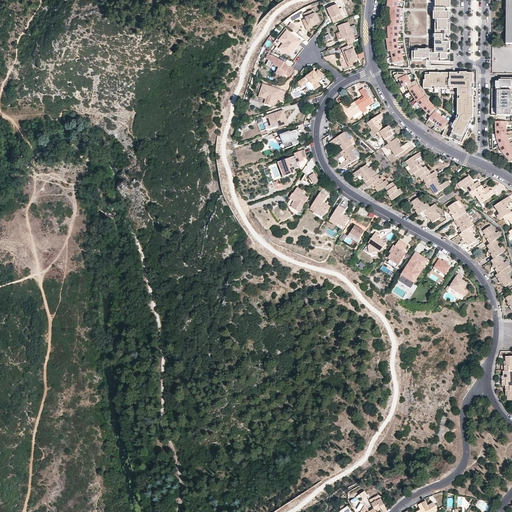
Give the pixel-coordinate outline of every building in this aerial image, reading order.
[(388,0),(387,7),(390,7),(389,26),(388,26),(388,38),(386,39),(388,52),(391,51),(392,57),(391,58),(392,64),(404,64),(403,61),(404,61),(402,52),(404,52),(403,49),(401,49),(400,46),(398,46),(397,41),(399,41),(399,38),(401,37),(401,34),(399,34),(399,29),(400,29),(400,26),(402,26),(402,22),(400,22),(400,20),(402,20),(403,16),(401,16),(401,12),(403,12),(403,8),(401,8),(400,7),(400,5),(399,4),(399,0),(388,0)] [(436,0),(437,1),(436,1),(435,12),(434,12),(434,20),(435,20),(438,20),(438,23),(435,23),(435,50),(429,50),(418,50),(418,51),(412,51),(412,61),(422,61),(422,59),(430,59),(439,59),(441,59),(441,60),(448,60),(448,54),(446,54),(446,50),(450,50),(450,42),(446,42),(446,38),(446,35),(450,35),(450,23),(448,23),(448,20),(450,20),(450,12),(446,12),(446,8),(451,8),(450,0),(436,0)] [(341,15),(337,5),(327,9),(333,23),(341,20),(339,16),(341,15)] [(314,13),(313,13),(311,10),(303,13),(306,18),(309,25),(316,21),(318,20),(314,13)] [(316,21),(309,25),(306,18),(302,20),(307,30),(313,27),(312,26),(317,24),(316,21)] [(355,40),(349,22),(338,26),(339,31),(342,37),(343,40),(346,38),(348,42),(355,40)] [(297,33),(299,29),(291,23),(288,26),(297,33)] [(279,40),(287,30),(285,29),(274,43),(277,46),(280,48),(283,44),(279,40)] [(301,41),(296,37),(295,39),(292,37),(293,35),(287,30),(279,40),(283,44),(280,48),(284,51),(291,55),(301,41)] [(358,60),(353,45),(342,48),(344,52),(345,52),(350,63),(358,60)] [(272,55),(269,61),(274,63),(273,64),(280,67),(277,72),(285,76),(286,72),(287,70),(292,74),(296,69),(292,66),(287,64),(285,63),(286,61),(272,55)] [(321,80),(325,75),(318,70),(316,73),(315,71),(301,80),(305,85),(310,81),(316,90),(321,86),(319,83),(317,81),(320,78),(321,80)] [(411,82),(406,72),(393,72),(396,80),(399,79),(401,81),(398,83),(400,88),(407,85),(410,91),(415,99),(417,102),(420,105),(426,112),(431,116),(428,119),(435,125),(439,128),(440,126),(443,128),(448,121),(442,116),(435,111),(437,109),(433,104),(425,95),(421,91),(416,80),(411,82)] [(454,128),(452,132),(450,137),(455,139),(462,143),(468,130),(474,118),(473,118),(473,111),(473,97),(474,73),(467,72),(457,72),(430,72),(430,74),(425,74),(425,79),(424,79),(423,88),(446,88),(446,87),(459,88),(458,114),(456,117),(457,117),(452,127),(454,128)] [(493,80),(493,115),(511,115),(511,86),(511,78),(501,78),(501,80),(493,80)] [(285,91),(274,87),(273,88),(271,87),(271,86),(263,83),(260,92),(269,95),(266,103),(272,105),(276,103),(278,99),(282,100),(285,91)] [(364,97),(360,100),(360,99),(355,101),(356,103),(361,110),(366,108),(373,102),(364,88),(360,90),(363,96),(364,97)] [(361,110),(356,103),(355,101),(351,104),(352,106),(348,108),(347,107),(344,101),(340,104),(349,118),(357,113),(361,110)] [(288,124),(283,110),(274,113),(275,114),(272,115),(272,114),(265,116),(270,129),(279,125),(279,127),(288,124)] [(372,130),(375,134),(377,133),(380,131),(382,129),(384,128),(381,124),(380,125),(377,121),(379,120),(384,116),(381,112),(367,122),(372,130)] [(451,115),(442,135),(445,137),(449,139),(450,137),(452,132),(450,131),(452,127),(457,117),(456,117),(451,115)] [(511,141),(510,143),(509,141),(508,138),(511,137),(511,129),(507,131),(506,121),(495,121),(496,127),(496,137),(499,145),(501,149),(502,149),(504,152),(509,159),(511,161),(511,141)] [(386,139),(388,143),(395,138),(390,131),(392,129),(389,125),(384,128),(382,129),(380,131),(383,136),(385,140),(386,139)] [(299,144),(295,135),(297,134),(296,130),(281,135),(286,148),(299,144)] [(465,146),(471,132),(468,130),(462,143),(455,139),(454,141),(457,142),(458,143),(465,146)] [(343,150),(345,149),(349,146),(352,144),(349,139),(344,132),(330,141),(332,145),(338,141),(339,140),(342,144),(340,145),(343,150)] [(286,148),(281,135),(278,137),(283,150),(286,148)] [(397,138),(395,138),(388,143),(391,148),(395,155),(410,146),(408,142),(402,146),(401,147),(398,143),(399,142),(397,138)] [(352,150),(349,146),(345,149),(343,150),(342,150),(341,151),(343,156),(345,155),(347,159),(346,160),(340,163),(343,167),(357,157),(352,150)] [(307,157),(304,150),(294,153),(295,156),(285,160),(287,164),(284,165),(287,176),(296,172),(295,169),(300,167),(298,163),(304,161),(303,158),(307,157)] [(411,169),(414,173),(416,171),(421,168),(423,167),(420,163),(418,164),(416,159),(417,158),(423,155),(420,151),(406,160),(411,169)] [(287,164),(285,160),(278,162),(284,177),(287,176),(284,165),(287,164)] [(365,182),(367,181),(374,176),(371,172),(366,164),(352,174),(355,177),(360,174),(361,173),(364,177),(363,178),(365,182)] [(425,165),(424,166),(423,167),(421,168),(416,171),(419,176),(422,179),(423,178),(426,182),(427,182),(434,176),(436,175),(438,174),(435,170),(431,173),(429,174),(427,171),(428,170),(425,165)] [(307,169),(305,168),(302,172),(306,175),(309,177),(314,184),(319,181),(314,174),(313,170),(307,169)] [(377,191),(379,190),(385,186),(386,185),(384,181),(381,177),(379,178),(377,174),(374,176),(367,181),(365,182),(368,186),(370,184),(374,182),(377,186),(375,187),(377,191)] [(436,175),(434,176),(427,182),(430,186),(435,193),(449,184),(447,180),(441,184),(440,185),(437,181),(439,180),(436,175)] [(466,187),(470,193),(473,191),(480,186),(482,185),(479,181),(474,184),(473,185),(471,181),(468,177),(460,182),(463,186),(465,188),(466,187)] [(398,189),(392,181),(389,183),(386,185),(385,186),(388,190),(390,194),(389,195),(391,199),(400,193),(398,189)] [(482,185),(480,186),(473,191),(475,195),(481,203),(495,193),(492,189),(491,190),(487,193),(485,194),(483,190),(484,189),(482,185)] [(302,195),(303,192),(297,188),(293,194),(292,193),(289,198),(295,202),(292,208),(296,211),(297,209),(300,208),(301,209),(308,199),(302,195)] [(323,203),(327,197),(321,192),(310,209),(314,212),(316,209),(320,211),(324,214),(329,207),(323,203)] [(500,214),(503,218),(503,217),(506,215),(510,213),(508,209),(505,205),(506,204),(511,200),(509,196),(495,206),(500,214)] [(416,210),(419,215),(424,212),(428,209),(425,204),(419,197),(412,202),(415,206),(417,209),(416,210)] [(463,214),(464,214),(461,209),(456,201),(448,207),(451,211),(453,214),(452,215),(455,220),(455,219),(463,214)] [(342,215),(346,210),(339,205),(329,221),(333,224),(335,221),(339,223),(343,226),(348,219),(342,215)] [(428,209),(424,212),(426,216),(428,215),(430,218),(433,222),(440,217),(435,210),(432,206),(430,207),(428,209)] [(468,222),(463,214),(455,219),(458,223),(460,227),(459,228),(462,232),(469,228),(471,226),(468,222)] [(361,238),(365,231),(355,225),(349,236),(359,243),(362,238),(361,238)] [(495,240),(499,237),(496,232),(491,225),(483,230),(486,233),(488,238),(487,238),(490,243),(495,240)] [(471,233),(469,228),(462,232),(460,234),(463,239),(464,238),(466,241),(469,245),(476,240),(471,233)] [(379,240),(380,239),(374,235),(368,243),(370,244),(368,246),(370,254),(378,252),(381,251),(386,244),(379,240)] [(500,247),(495,240),(490,243),(487,245),(490,248),(492,252),(491,253),(494,258),(499,254),(503,252),(500,247)] [(407,246),(401,242),(397,248),(395,247),(394,246),(390,252),(392,253),(391,255),(389,258),(390,259),(398,264),(399,265),(406,253),(403,252),(407,246)] [(370,244),(368,243),(363,251),(371,256),(372,257),(378,256),(378,252),(370,254),(368,246),(370,244)] [(426,271),(432,262),(429,260),(416,252),(410,262),(412,262),(410,266),(408,265),(399,280),(411,288),(423,269),(426,271)] [(504,262),(499,254),(494,258),(492,259),(494,263),(497,267),(495,268),(498,272),(504,268),(507,266),(504,262)] [(444,278),(451,266),(443,261),(435,273),(444,278)] [(511,279),(507,272),(504,268),(498,272),(496,274),(499,278),(500,277),(502,281),(505,285),(511,280),(511,279)] [(468,283),(461,279),(463,277),(458,274),(454,280),(455,281),(454,282),(453,282),(450,287),(461,294),(464,288),(468,283)] [(504,365),(504,363),(503,363),(502,363),(501,365),(501,370),(504,370),(511,370),(511,355),(506,356),(506,360),(506,365),(504,365)] [(502,379),(502,385),(506,385),(511,384),(511,370),(504,370),(504,375),(504,380),(502,379)] [(370,500),(371,503),(381,498),(379,495),(370,500)] [(383,497),(381,498),(371,503),(374,508),(376,511),(378,510),(381,508),(382,511),(383,511),(388,509),(384,504),(387,502),(383,497)] [(422,502),(427,511),(439,511),(434,501),(431,503),(429,504),(427,502),(426,500),(422,502)] [(427,511),(422,502),(418,504),(420,507),(421,509),(419,510),(416,511),(415,511),(427,511)]
